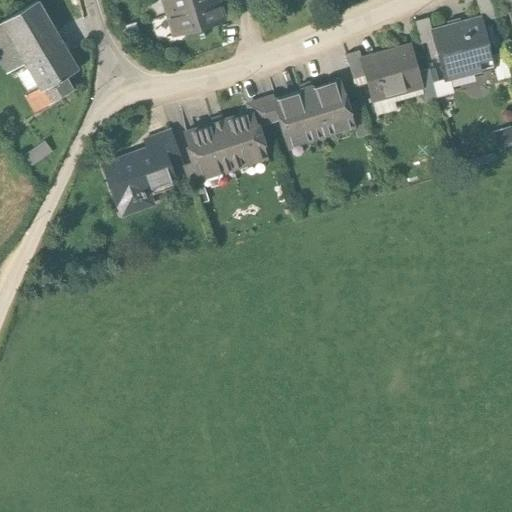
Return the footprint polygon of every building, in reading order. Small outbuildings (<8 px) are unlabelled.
[(159,0),(165,18),(215,4),(213,0),(159,0)] [(42,4),(0,28),(0,60),(13,83),(28,74),(43,100),(84,76),(42,4)] [(220,24),(215,4),(165,18),(171,38),(220,24)] [(488,20),(432,36),(446,83),(501,67),(488,20)] [(414,48),(364,62),(377,106),(427,92),(414,48)] [(343,78),(275,103),(292,148),(359,123),(343,78)] [(259,113),(188,136),(203,182),(274,159),(259,113)] [(172,144),(102,170),(122,222),(164,206),(160,197),(188,186),(172,144)]
